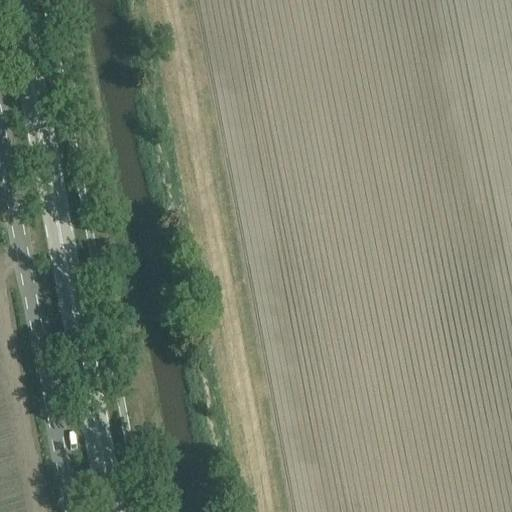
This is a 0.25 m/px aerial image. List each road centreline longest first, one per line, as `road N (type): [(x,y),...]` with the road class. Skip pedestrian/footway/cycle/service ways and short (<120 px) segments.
road 1 (primary): [(111,511),(15,0)]
road 2 (unclassified): [(74,511),(0,115)]
